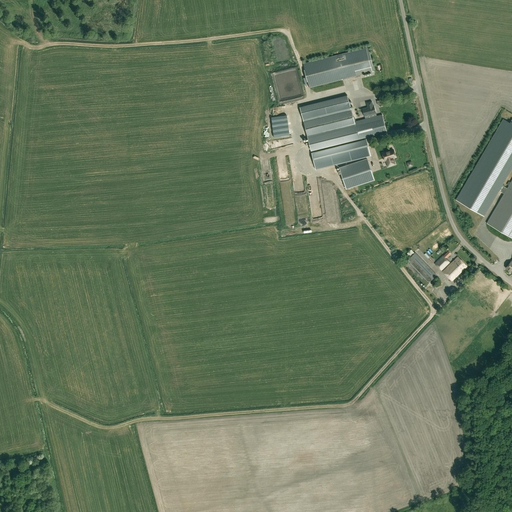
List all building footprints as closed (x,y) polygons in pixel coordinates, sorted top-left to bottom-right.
[(374,72),(372,65),(373,65),(370,53),(369,53),(368,47),(304,64),(310,88),(374,72)] [(382,114),(377,116),(370,117),(366,119),(355,121),(348,95),(300,107),(311,150),(387,131),(382,114)] [(370,115),(370,117),(377,116),(374,106),(373,106),(372,101),(366,103),(368,107),(362,109),(364,116),(370,115)] [(511,168),(511,119),(510,123),(503,119),(456,200),(484,216),(499,191),(504,194),(507,188),(504,187),(502,185),(511,168)] [(338,164),(371,156),(367,143),(313,156),(316,170),(338,164)] [(395,157),(393,150),(382,153),(385,161),(386,160),(388,167),(395,164),(393,158),(395,157)] [(339,167),(346,189),(374,180),(367,158),(339,167)] [(511,179),(507,188),(504,194),(487,223),(511,237),(511,179)] [(441,270),(449,262),(446,259),(451,254),(449,251),(443,256),(435,264),(441,270)] [(404,263),(426,286),(437,275),(415,253),(404,263)] [(452,281),(467,266),(458,257),(443,272),(452,281)]
